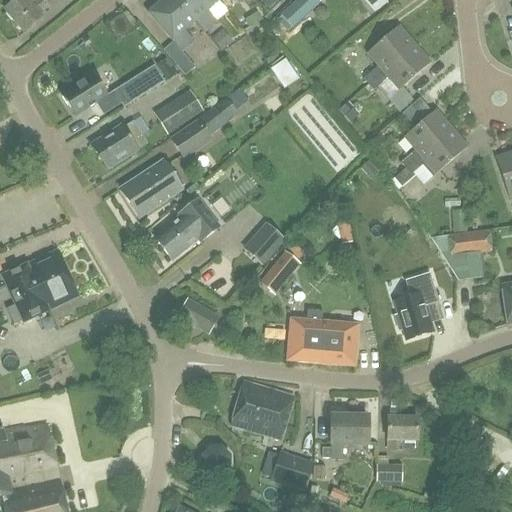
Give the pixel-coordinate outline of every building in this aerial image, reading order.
[(15,0),(4,10),(23,33),(41,18),(38,15),(49,5),(44,0),(15,0)] [(160,0),(146,13),(172,42),(180,52),(189,45),(179,34),(194,21),(176,0),(160,0)] [(217,2),(215,0),(176,0),(194,21),(203,32),(211,25),(202,14),(217,2)] [(292,28),(312,10),(303,0),(295,0),(280,15),(281,16),(276,20),(287,31),(291,27),(292,28)] [(256,11),(244,18),(249,27),(261,19),(256,11)] [(368,85),(414,47),(397,27),(365,55),(376,67),(363,79),(368,85)] [(211,40),(221,51),(230,43),(220,32),(211,40)] [(414,47),(368,85),(373,91),(386,79),(399,94),(431,67),(414,47)] [(272,72),(287,62),(281,52),(265,61),(272,72)] [(194,67),(185,57),(175,66),(184,76),(194,67)] [(175,73),(166,59),(155,67),(164,81),(175,73)] [(60,96),(74,117),(96,103),(102,114),(124,100),(117,89),(107,96),(93,75),(60,96)] [(239,89),(169,139),(184,161),(212,140),(210,137),(238,117),(234,111),(248,102),(239,89)] [(189,90),(152,114),(167,136),(203,112),(189,90)] [(339,111),(349,123),(357,117),(346,105),(339,111)] [(406,169),(450,130),(434,111),(402,139),(414,151),(400,163),(406,169)] [(136,151),(146,144),(132,123),(122,130),(120,127),(90,146),(104,168),(111,168),(136,151)] [(467,148),(450,130),(406,169),(411,175),(424,163),(435,176),(467,148)] [(210,190),(243,174),(233,152),(199,168),(210,190)] [(511,152),(494,159),(508,198),(511,196),(511,152)] [(360,169),(371,180),(379,173),(368,161),(360,169)] [(162,163),(119,190),(138,219),(180,192),(162,163)] [(154,239),(170,260),(183,251),(186,251),(198,242),(199,243),(219,228),(197,200),(177,215),(179,217),(167,227),(167,229),(154,239)] [(466,232),(465,212),(453,212),(454,232),(466,232)] [(349,221),(336,224),(340,243),(352,241),(349,221)] [(262,266),(285,241),(265,223),(243,249),(262,266)] [(431,239),(454,276),(458,282),(481,279),(481,275),(484,274),(483,263),(479,263),(479,262),(467,263),(466,255),(492,253),(491,244),(495,244),(493,231),(488,232),(488,230),(431,239)] [(55,251),(1,277),(15,305),(5,309),(13,325),(22,321),(23,322),(77,296),(55,251)] [(275,288),(296,262),(285,254),(278,263),(276,262),(263,278),(275,288)] [(434,302),(424,273),(399,282),(405,298),(390,303),(395,316),(391,318),(396,332),(400,330),(403,341),(429,332),(420,306),(434,302)] [(511,284),(500,287),(506,327),(511,325),(511,284)] [(178,317),(206,334),(216,318),(187,301),(178,317)] [(316,369),(316,365),(355,368),(357,333),(320,330),(320,322),(289,320),(285,362),(312,364),(312,368),(316,369)] [(220,321),(216,327),(221,331),(225,324),(220,321)] [(47,371),(36,376),(39,384),(50,379),(47,371)] [(4,395),(32,389),(30,380),(2,386),(4,395)] [(293,398),(242,383),(230,427),(279,441),(293,398)] [(330,461),(342,461),(342,445),(367,445),(367,418),(330,418),(330,461)] [(387,441),(388,441),(387,451),(401,452),(401,441),(417,441),(417,419),(387,418),(387,441)] [(0,429),(0,497),(1,497),(4,511),(65,511),(58,482),(10,493),(9,487),(57,476),(46,426),(4,434),(3,429),(0,429)] [(199,467),(223,466),(222,436),(198,437),(199,467)] [(313,463),(280,452),(270,483),(304,493),(313,463)] [(377,466),(387,466),(387,458),(377,458),(377,466)] [(375,483),(401,483),(401,466),(387,466),(377,466),(375,466),(375,483)] [(314,468),(314,480),(325,481),(325,468),(314,468)] [(303,501),(300,511),(311,511),(318,488),(310,486),(306,502),(303,501)] [(333,490),(329,498),(345,505),(349,497),(333,490)]
